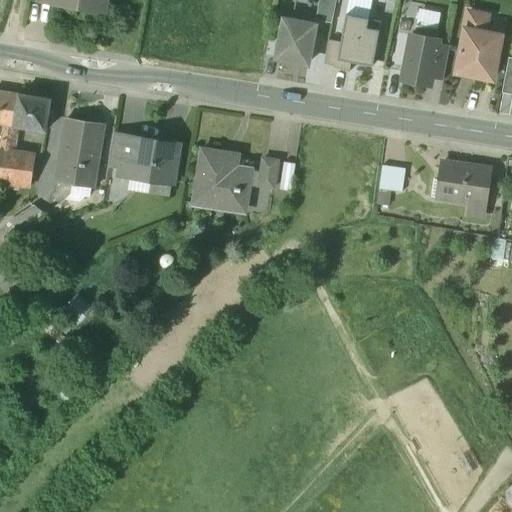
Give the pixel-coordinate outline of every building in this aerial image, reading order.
[(103,0),(49,0),(102,9),(103,0)] [(319,0),(318,19),(337,20),(338,0),(319,0)] [(487,15),(468,12),(465,29),(484,33),(487,15)] [(368,19),(345,14),(340,42),(337,59),(351,62),(372,66),(379,30),(366,28),(368,19)] [(314,25),(283,19),(276,58),(307,64),(314,25)] [(437,29),(416,25),(413,35),(435,40),(437,29)] [(484,33),(465,29),(461,49),(460,49),(460,52),(456,72),(492,79),(500,36),(484,33)] [(413,35),(411,35),(402,80),(429,85),(431,78),(438,43),(438,40),(435,40),(413,35)] [(340,42),(328,40),(324,63),(349,72),(351,62),(337,59),(340,42)] [(449,45),(438,43),(431,78),(442,81),(449,45)] [(18,94),(0,91),(0,124),(4,125),(14,126),(18,94)] [(49,99),(18,94),(14,126),(18,127),(45,131),(49,99)] [(102,124),(66,119),(57,183),(93,188),(102,124)] [(14,126),(4,125),(0,150),(14,152),(18,127),(14,126)] [(138,142),(113,138),(108,167),(119,169),(120,169),(122,163),(135,165),(138,144),(137,144),(138,142)] [(177,145),(138,139),(138,142),(137,144),(138,144),(135,165),(122,163),(120,169),(119,169),(119,174),(151,179),(169,182),(171,182),(177,145)] [(0,150),(0,149),(0,182),(30,186),(35,155),(14,152),(0,150)] [(251,169),(227,165),(229,153),(201,149),(192,205),(212,208),(213,202),(246,207),(251,169)] [(278,161),(262,159),(258,186),(273,188),(278,161)] [(295,164),(283,162),(279,189),(291,191),(295,164)] [(490,170),(442,163),(437,198),(468,202),(483,205),(485,205),(490,170)] [(406,169),(382,165),(379,188),(402,191),(406,169)] [(169,182),(151,179),(149,193),(167,196),(169,182)] [(483,205),(468,202),(467,213),(482,215),(483,205)]
